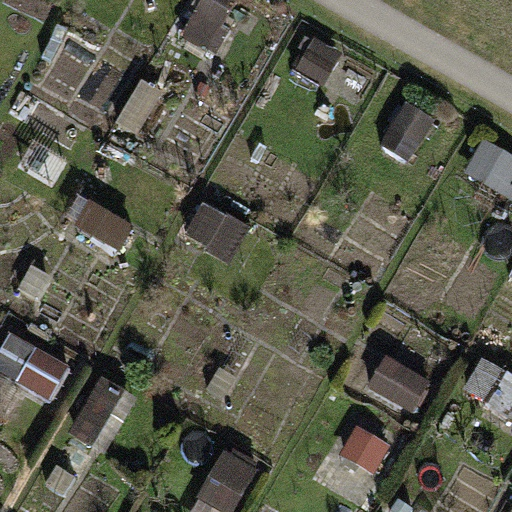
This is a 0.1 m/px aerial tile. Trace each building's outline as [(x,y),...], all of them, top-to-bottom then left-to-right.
[(205,0),(191,40),(222,51),(240,1),(238,0),(205,0)] [(511,193),(511,151),(490,142),(474,176),(511,193)] [(0,374),(62,399),(77,361),(15,336),(0,372),(0,374)] [(391,358),(376,390),(421,411),(436,378),(391,358)] [(112,454),(145,397),(109,377),(76,433),(112,454)] [(242,511),(244,511),(267,458),(229,443),(207,497),(242,511)]
